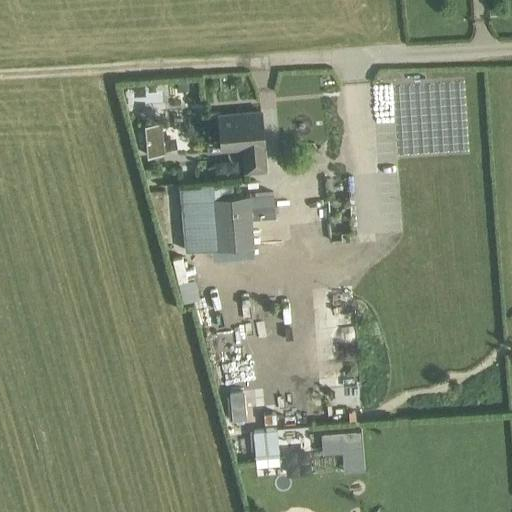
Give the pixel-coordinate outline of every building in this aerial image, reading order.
[(244,146),(246,170),(266,168),(261,110),(219,114),(222,148),(244,146)] [(150,153),(167,152),(165,120),(149,121),(150,153)] [(180,183),(186,250),(253,243),(249,194),(232,195),(231,182),(215,184),(215,181),(180,183)] [(244,390),(230,391),(231,395),(233,418),(247,417),(244,390)] [(277,428),(254,430),(256,454),(279,451),(277,428)] [(361,430),(321,433),(323,453),(343,451),(344,471),(364,470),(361,430)]
